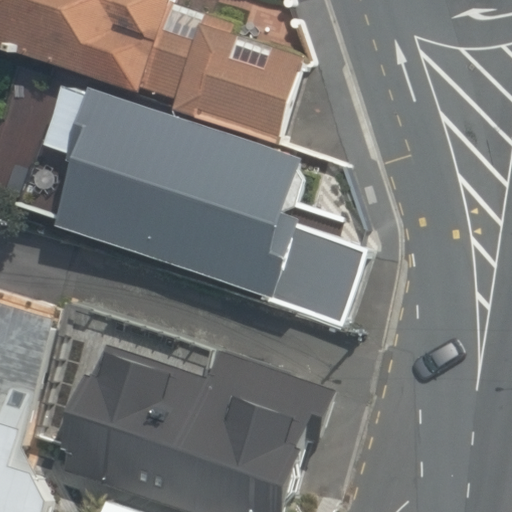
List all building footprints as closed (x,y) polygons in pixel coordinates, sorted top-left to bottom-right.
[(0,0),(0,49),(299,141),(323,63),(188,22),(194,0),(0,0)] [(274,300),(315,169),(77,94),(57,157),(102,171),(81,239),(274,300)] [(0,511),(55,511),(59,498),(48,469),(26,463),(70,314),(0,293),(0,511)] [(300,511),(324,445),(317,443),(319,438),(328,441),(346,388),(227,348),(216,380),(114,346),(104,374),(98,372),(72,448),(77,450),(71,470),(196,511),(300,511)] [(161,511),(126,499),(121,511),(161,511)]
